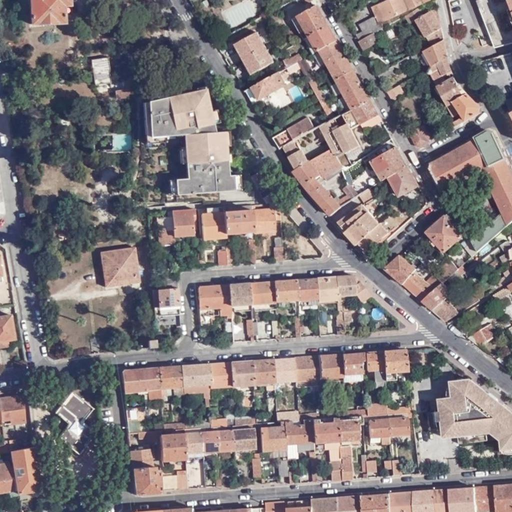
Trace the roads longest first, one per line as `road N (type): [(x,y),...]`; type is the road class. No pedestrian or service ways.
road 1 (residential): [(126,506),(511,476)]
road 2 (residential): [(365,266),(289,186),(173,0)]
road 3 (residential): [(365,266),(188,277),(191,354)]
road 4 (residential): [(442,338),(191,354)]
road 5 (residential): [(321,0),(411,161)]
road 6 (residential): [(411,161),(437,207),(365,266)]
road 7 (residential): [(126,506),(111,361)]
road 8 (residential): [(38,372),(13,230)]
road 9 (residential): [(38,372),(58,511)]
